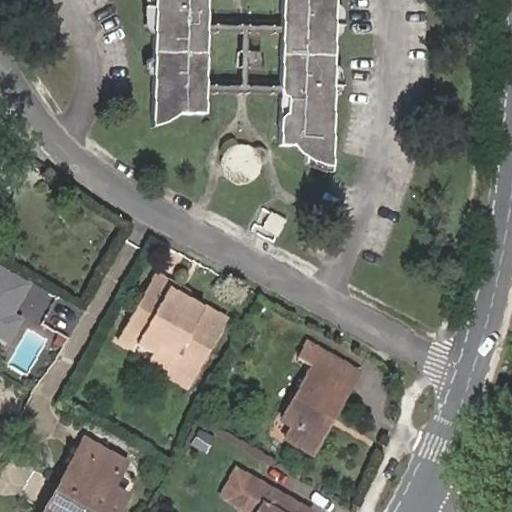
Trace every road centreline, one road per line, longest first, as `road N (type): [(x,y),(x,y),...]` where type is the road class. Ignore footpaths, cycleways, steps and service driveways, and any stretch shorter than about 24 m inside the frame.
road 1 (residential): [(470,373),(131,188),(52,130),(0,58)]
road 2 (tertiary): [(470,373),(511,189)]
road 3 (tertiary): [(416,511),(470,373)]
